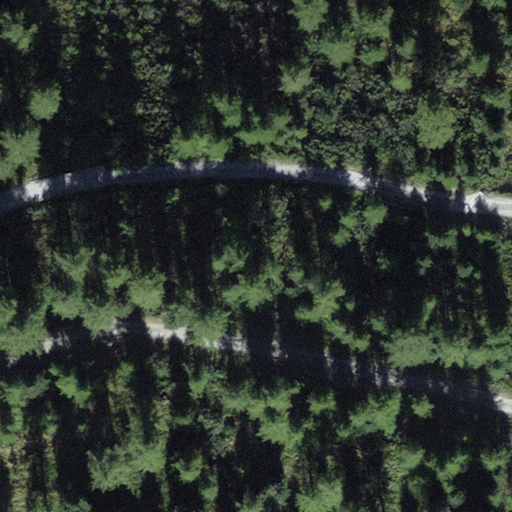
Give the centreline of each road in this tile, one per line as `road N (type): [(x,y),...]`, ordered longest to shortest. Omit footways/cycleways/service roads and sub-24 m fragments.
road 1 (track): [(0,358),(138,322),(266,342),(511,405)]
road 2 (track): [(0,207),(81,178),(222,166),(511,202)]
